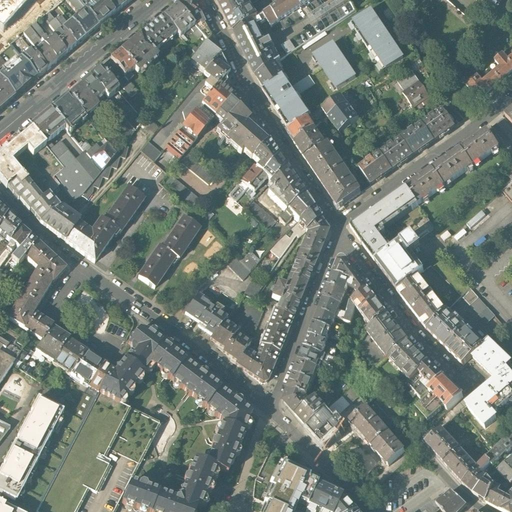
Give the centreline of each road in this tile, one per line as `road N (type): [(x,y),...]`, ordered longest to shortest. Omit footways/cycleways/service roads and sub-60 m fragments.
road 1 (residential): [(270,407),(0,198)]
road 2 (residential): [(205,0),(257,105),(338,231)]
road 3 (residential): [(338,231),(511,98)]
road 4 (residential): [(338,231),(413,332),(474,395)]
road 5 (primary): [(0,135),(164,0)]
road 6 (residential): [(270,407),(338,231)]
road 7 (residential): [(363,511),(270,407)]
